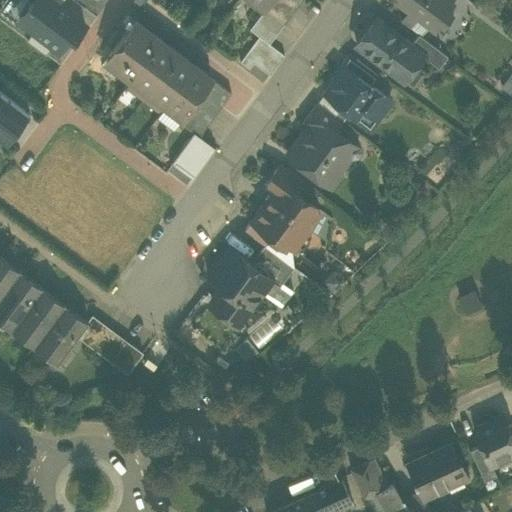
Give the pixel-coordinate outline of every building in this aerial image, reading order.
[(32,0),(19,18),(34,29),(53,43),(58,47),(69,32),(74,35),(84,22),(59,3),(54,0),(32,0)] [(261,0),(264,3),(261,8),(263,9),(264,6),(269,0),(261,0)] [(276,0),(269,0),(264,6),(283,20),(290,11),(276,0)] [(296,0),(276,0),(290,11),(298,1),(296,0)] [(406,0),(407,0),(404,5),(408,9),(416,15),(428,23),(433,28),(439,21),(443,24),(452,11),(448,8),(454,1),(452,0),(406,0)] [(263,9),(257,16),(276,31),(283,20),(264,6),(263,9)] [(401,18),(409,24),(416,15),(408,9),(401,18)] [(421,33),(428,23),(416,15),(409,24),(418,31),(421,33)] [(127,16),(124,20),(130,25),(133,20),(127,16)] [(250,26),(259,33),(269,40),(276,31),(257,16),(250,26)] [(356,41),(400,74),(409,61),(413,64),(415,63),(422,53),(423,51),(410,42),(375,16),(356,41)] [(117,41),(130,25),(124,20),(120,17),(108,34),(117,41)] [(117,67),(131,78),(161,39),(165,33),(157,27),(152,33),(134,19),(133,20),(130,25),(117,41),(111,50),(123,59),(117,67)] [(34,29),(26,39),(45,53),(53,43),(34,29)] [(422,53),(438,65),(447,53),(421,33),(418,31),(410,42),(423,51),(422,53)] [(268,41),(269,40),(259,33),(240,59),(249,66),(253,60),(270,72),(284,53),(268,41)] [(131,78),(148,90),(182,46),(172,38),(168,44),(161,39),(131,78)] [(148,90),(165,103),(194,64),(187,59),(191,53),(182,46),(148,90)] [(112,74),(117,67),(123,59),(111,50),(100,64),(112,74)] [(349,66),(370,82),(377,72),(357,57),(349,66)] [(198,58),(194,64),(165,103),(182,115),(181,116),(181,117),(187,109),(194,100),(201,90),(212,77),(204,71),(208,65),(198,58)] [(409,61),(400,74),(404,77),(413,64),(409,61)] [(423,69),(415,63),(413,64),(404,77),(413,84),(423,69)] [(325,90),(341,102),(349,108),(348,110),(353,114),(359,113),(364,106),(377,115),(391,97),(370,82),(349,66),(347,65),(337,79),(335,77),(325,90)] [(212,77),(201,90),(221,104),(231,91),(212,77)] [(0,137),(7,142),(29,112),(0,90),(0,137)] [(201,90),(194,100),(213,114),(221,104),(201,90)] [(194,100),(187,109),(206,124),(213,114),(194,100)] [(311,126),(322,134),(330,124),(335,128),(342,118),(334,112),(318,100),(303,119),(308,123),(311,126)] [(342,118),(348,110),(349,108),(341,102),(334,112),(342,118)] [(179,119),(194,129),(199,133),(206,124),(187,109),(181,117),(181,116),(179,119)] [(308,123),(300,134),(303,136),(311,126),(308,123)] [(287,151),(321,177),(331,164),(337,169),(349,153),(351,154),(356,153),(360,149),(359,143),(355,140),(352,140),(335,128),(330,124),(322,134),(311,126),(303,136),(300,134),(287,151)] [(199,134),(199,133),(194,129),(172,159),(193,174),(214,145),(199,134)] [(89,200),(93,195),(110,172),(96,161),(101,154),(89,145),(86,149),(67,135),(56,150),(53,148),(34,174),(56,190),(63,181),(89,200)] [(290,244),(291,245),(319,208),(295,189),(303,178),(281,161),(268,178),(269,187),(273,189),(264,201),(260,202),(256,208),(256,212),(253,216),(274,232),(274,238),(284,245),(290,244)] [(328,181),(337,169),(331,164),(321,177),(328,181)] [(130,186),(110,172),(93,195),(112,210),(116,205),(123,195),(130,186)] [(123,195),(116,205),(145,227),(152,217),(123,195)] [(138,236),(145,227),(116,205),(112,210),(109,214),(118,221),(137,235),(138,236)] [(244,228),(264,243),(265,244),(274,232),(253,216),(244,228)] [(130,245),(137,235),(118,221),(111,231),(130,245)] [(123,255),(130,245),(111,231),(103,240),(123,255)] [(116,264),(123,255),(103,240),(96,250),(116,264)] [(293,265),(265,244),(264,243),(251,260),(272,276),(271,277),(279,283),(293,265)] [(212,299),(240,319),(251,304),(257,303),(262,296),(261,290),(271,277),(272,276),(251,260),(229,244),(207,272),(223,284),(212,299)] [(108,274),(116,264),(96,250),(89,260),(108,274)] [(66,303),(64,302),(62,301),(60,304),(50,296),(52,293),(42,285),(30,277),(28,280),(19,273),(21,270),(19,269),(18,267),(15,271),(5,263),(8,260),(0,254),(0,311),(12,321),(9,325),(11,327),(13,328),(16,324),(35,338),(32,342),(33,343),(35,345),(38,341),(58,356),(55,359),(57,361),(77,334),(88,320),(86,319),(75,311),(73,313),(64,306),(66,303)] [(15,271),(18,267),(8,260),(5,263),(15,271)] [(101,284),(108,274),(89,260),(82,269),(101,284)] [(28,280),(30,277),(21,270),(19,273),(28,280)] [(459,293),(463,307),(478,303),(474,288),(459,293)] [(60,304),(62,301),(52,293),(50,296),(60,304)] [(73,313),(75,311),(66,303),(64,306),(73,313)] [(0,311),(0,318),(9,325),(12,321),(0,311)] [(77,334),(87,342),(102,322),(91,313),(86,319),(88,320),(77,334)] [(0,329),(5,334),(11,327),(9,325),(0,318),(0,329)] [(111,329),(102,322),(87,342),(96,349),(111,329)] [(16,324),(13,328),(32,342),(35,338),(16,324)] [(121,336),(111,329),(96,349),(106,356),(121,336)] [(131,343),(121,336),(106,356),(116,363),(131,343)] [(38,341),(35,345),(55,359),(58,356),(38,341)] [(141,351),(131,343),(116,363),(126,371),(141,351)] [(51,364),(55,359),(35,345),(31,349),(51,364)] [(481,446),(490,466),(491,465),(511,455),(511,441),(501,418),(474,431),(481,446)] [(419,490),(423,499),(424,498),(469,477),(468,475),(463,478),(448,446),(453,444),(452,442),(406,463),(419,490)] [(463,478),(468,475),(453,444),(448,446),(463,478)] [(470,451),(484,482),(496,476),(491,465),(490,466),(481,446),(470,451)] [(401,511),(407,508),(401,499),(392,485),(387,487),(375,463),(375,462),(374,459),(350,469),(364,499),(367,498),(369,502),(370,502),(374,511),(401,511)] [(341,477),(310,492),(318,511),(327,511),(341,506),(351,501),(341,477)] [(407,508),(410,511),(430,511),(424,498),(423,499),(419,490),(401,499),(407,508)] [(310,511),(318,511),(310,492),(303,495),(310,511)] [(266,511),(310,511),(303,495),(267,511),(266,511)] [(351,501),(341,506),(327,511),(347,511),(355,509),(351,501)]
